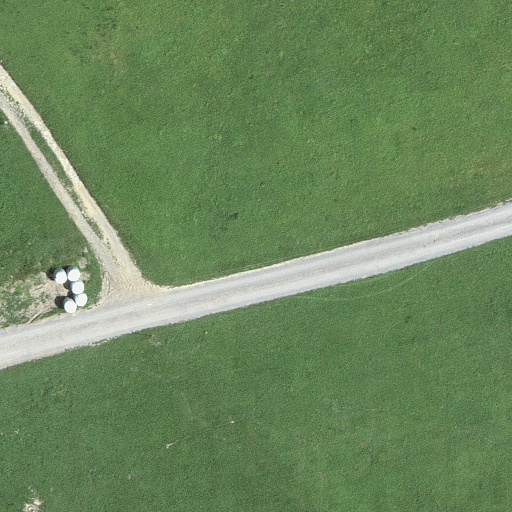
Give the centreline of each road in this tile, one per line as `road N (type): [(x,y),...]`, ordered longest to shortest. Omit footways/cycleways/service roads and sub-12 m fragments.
road 1 (unclassified): [(511,216),(0,353)]
road 2 (track): [(149,315),(0,94)]
